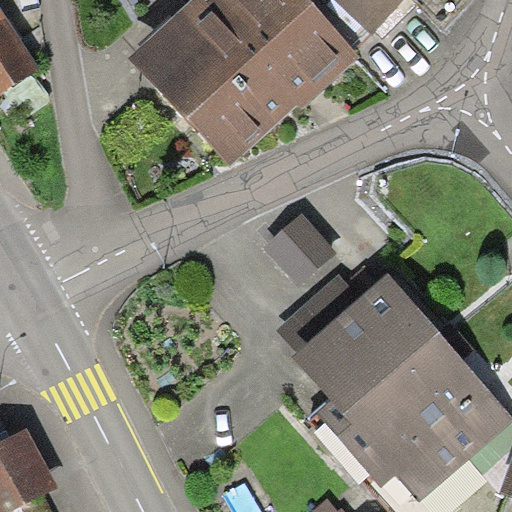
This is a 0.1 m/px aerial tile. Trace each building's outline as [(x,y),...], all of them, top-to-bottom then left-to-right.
[(311,7),(303,0),(197,0),(129,64),(232,174),(300,110),(304,114),(318,100),(361,61),(311,7)] [(303,0),(311,7),(318,0),(332,0),(372,38),(402,7),(408,0),(303,0)] [(0,98),(40,73),(0,10),(0,98)] [(338,254),(301,215),(263,251),(300,290),(338,254)] [(362,302),(339,277),(279,330),(301,356),(362,302)] [(511,415),(446,343),(389,280),(362,302),(301,356),(294,361),(332,408),(315,422),(382,491),(394,480),(421,505),(511,423),(511,415)] [(27,432),(0,447),(0,511),(16,511),(59,489),(27,432)] [(511,466),(499,500),(511,504),(511,466)]
